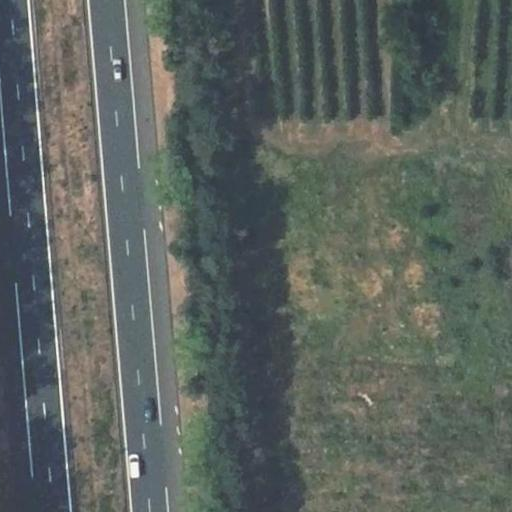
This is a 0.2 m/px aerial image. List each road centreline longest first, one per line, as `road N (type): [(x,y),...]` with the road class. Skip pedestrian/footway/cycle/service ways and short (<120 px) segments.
road 1 (motorway): [(151,511),(108,0)]
road 2 (motorway): [(11,0),(53,511)]
